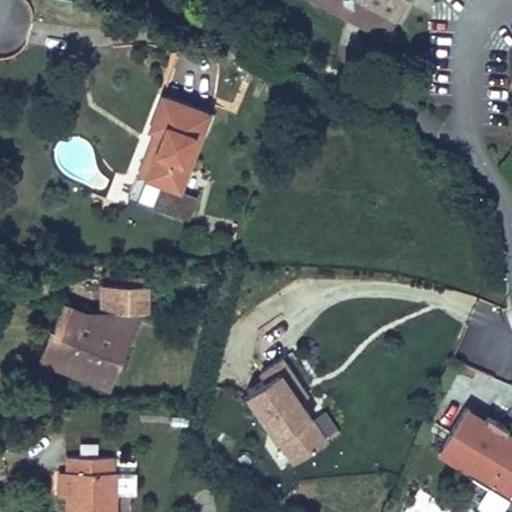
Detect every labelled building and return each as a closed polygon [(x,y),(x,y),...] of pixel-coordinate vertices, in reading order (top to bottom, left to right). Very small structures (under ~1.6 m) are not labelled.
[(359,0),(390,20),(402,0),(359,0)] [(183,161),(210,88),(164,64),(151,95),(163,101),(147,144),(183,161)] [(137,286),(101,286),(101,311),(137,311),(137,286)] [(112,385),(131,332),(76,311),(61,306),(47,345),(98,365),(93,378),(112,385)] [(131,332),(137,311),(101,311),(76,311),(131,332)] [(331,440),(315,416),(316,416),(304,397),(311,393),(285,354),(260,370),(266,380),(247,393),(295,464),(331,440)] [(464,405),(434,454),(487,486),(509,500),(507,503),(511,506),(511,434),(506,431),(508,429),(485,415),(483,417),(464,405)] [(108,511),(108,459),(104,460),(104,442),(59,443),(59,461),(63,462),(64,490),(59,490),(59,511),(108,511)] [(59,461),(52,462),(53,490),(59,490),(64,490),(63,462),(59,461)] [(509,500),(487,486),(475,506),(485,511),(501,511),(507,503),(509,500)]
